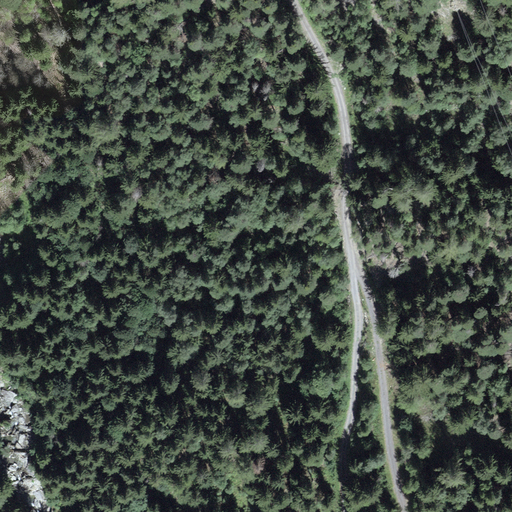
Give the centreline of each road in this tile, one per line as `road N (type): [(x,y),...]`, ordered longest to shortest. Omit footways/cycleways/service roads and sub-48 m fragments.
road 1 (track): [(281,0),(327,81),(350,239),(378,336),(392,461),(408,511)]
road 2 (track): [(350,239),(357,324),(337,468),(347,511)]
